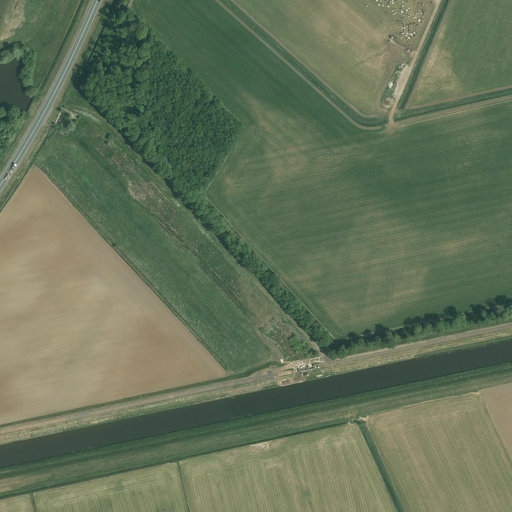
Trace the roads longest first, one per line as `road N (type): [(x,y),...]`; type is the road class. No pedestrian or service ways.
road 1 (trunk): [(0,183),(97,0)]
road 2 (track): [(390,131),(440,0)]
